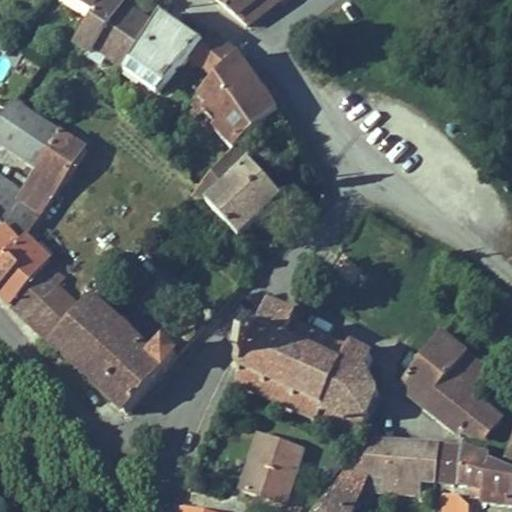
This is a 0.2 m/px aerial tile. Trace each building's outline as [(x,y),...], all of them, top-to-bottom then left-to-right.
[(53,0),(90,23),(105,0),(53,0)] [(105,0),(90,23),(68,55),(85,67),(88,62),(100,70),(104,63),(123,76),(156,29),(141,19),(126,9),(130,3),(124,0),(105,0)] [(272,0),(205,0),(226,16),(247,33),(281,10),(278,7),(272,0)] [(180,39),(160,24),(156,29),(123,76),(119,83),(157,108),(187,70),(200,54),(180,39)] [(241,62),(212,39),(200,54),(187,70),(214,89),(238,65),(241,62)] [(249,80),(238,65),(214,89),(186,116),(229,165),(233,161),(277,119),(249,80)] [(31,242),(91,158),(18,111),(0,135),(0,155),(37,180),(26,196),(0,178),(0,226),(23,250),(31,242)] [(190,203),(235,254),(280,215),(233,161),(229,165),(190,203)] [(0,226),(0,273),(23,250),(0,226)] [(53,272),(56,268),(31,242),(23,250),(0,273),(0,303),(11,315),(53,272)] [(68,286),(53,272),(11,315),(25,330),(61,293),(68,286)] [(87,316),(61,293),(25,330),(27,330),(50,356),(87,316)] [(155,364),(94,308),(87,316),(50,356),(106,407),(128,427),(183,368),(166,353),(155,364)] [(300,325),(272,314),(262,338),(258,336),(242,376),(246,378),(244,383),(247,384),(244,393),(367,443),(378,418),(373,414),(379,400),(385,400),(386,395),(379,394),(370,382),(379,362),(355,352),(353,355),(297,332),(300,325)] [(420,365),(399,394),(462,439),(482,454),(505,422),(477,402),(467,395),(483,373),(438,340),(420,365)] [(467,395),(477,402),(493,380),(483,373),(467,395)] [(259,443),(241,497),(285,511),(286,511),(306,458),(259,443)] [(441,486),(445,453),(374,447),(322,511),(365,511),(372,497),(427,501),(428,485),(441,486)] [(504,508),(511,493),(511,473),(491,463),(492,461),(468,454),(445,453),(441,486),(475,485),(478,496),(504,508)] [(468,511),(469,511),(458,510),(459,500),(446,499),(444,511),(468,511)]
